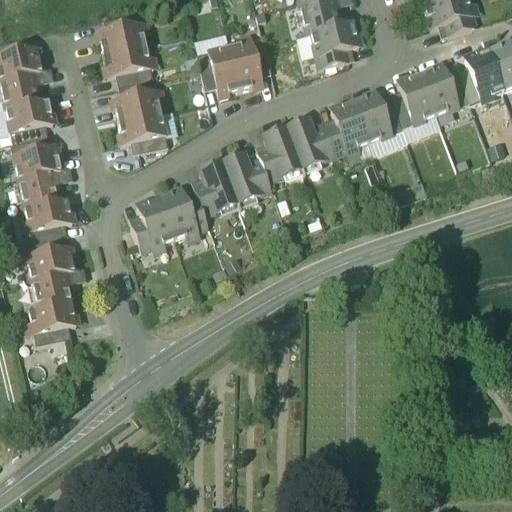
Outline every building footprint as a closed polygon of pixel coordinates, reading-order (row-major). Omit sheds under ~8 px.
[(299,0),(301,9),(302,10),(330,3),(343,0),(299,0)] [(464,0),(462,0),(432,9),(423,11),(430,35),(443,31),(472,22),(464,0)] [(429,0),(432,9),(462,0),(429,0)] [(330,3),(302,10),(301,9),(297,10),(305,43),(309,41),(338,34),(338,33),(330,3)] [(137,21),(108,27),(111,39),(140,32),(137,21)] [(472,22),(443,31),(446,42),(475,34),(472,22)] [(338,34),(309,41),(315,64),(344,57),(358,53),(352,30),(338,33),(338,34)] [(111,39),(97,42),(102,64),(145,54),(140,32),(111,39)] [(261,46),(250,49),(257,78),(269,75),(261,46)] [(511,55),(509,48),(487,57),(502,98),(511,94),(511,55)] [(250,49),(228,54),(239,97),(260,92),(257,78),(250,49)] [(0,54),(0,66),(21,62),(19,50),(0,54)] [(145,54),(102,64),(107,85),(120,82),(150,75),(145,54)] [(228,54),(207,60),(214,89),(218,102),(239,97),(228,54)] [(344,57),(315,64),(318,76),(347,68),(344,57)] [(487,57),(464,65),(469,78),(480,106),(502,98),(487,57)] [(21,62),(0,66),(0,89),(30,82),(40,80),(35,59),(21,62)] [(207,60),(195,63),(203,92),(214,89),(207,60)] [(441,72),(419,81),(435,122),(457,113),(446,85),(441,72)] [(150,75),(120,82),(123,94),(152,87),(150,75)] [(480,106),(469,78),(458,82),(458,83),(468,109),(469,111),(480,106)] [(419,81),(397,89),(402,103),(412,131),(435,122),(419,81)] [(458,81),(446,85),(457,113),(468,109),(458,83),(458,82),(458,81)] [(30,82),(0,89),(0,102),(4,121),(37,113),(30,82)] [(152,87),(123,94),(126,105),(155,99),(152,87)] [(126,105),(112,109),(117,130),(160,120),(155,99),(126,105)] [(375,100),(352,108),(368,149),(390,141),(380,113),(375,100)] [(402,103),(390,107),(391,108),(401,135),(402,135),(412,131),(402,103)] [(352,108),(330,117),(335,130),(345,158),(368,149),(352,108)] [(391,108),(380,113),(390,141),(402,136),(402,135),(401,135),(391,108)] [(37,113),(4,121),(9,142),(38,136),(52,133),(47,110),(37,113)] [(160,120),(117,130),(122,151),(135,148),(165,142),(160,120)] [(307,125),(285,134),(301,175),(323,166),(312,138),(307,125)] [(335,130),(324,134),(334,162),(345,158),(335,130)] [(285,134),(263,142),(268,155),(278,183),(301,175),(285,134)] [(334,162),(324,134),(312,138),(323,166),(334,162)] [(38,136),(9,142),(11,154),(12,154),(38,148),(41,148),(38,136)] [(165,142),(135,148),(138,160),(167,153),(165,142)] [(38,148),(12,154),(11,154),(9,154),(11,166),(41,160),(38,148)] [(268,155),(256,160),(259,169),(260,169),(267,188),(278,183),(268,155)] [(41,160),(11,166),(16,188),(49,180),(50,181),(59,179),(54,157),(41,160)] [(243,160),(221,168),(237,209),(259,201),(249,173),(243,160)] [(221,168),(199,177),(204,190),(214,218),(237,209),(221,168)] [(259,169),(249,173),(259,201),(271,196),(267,188),(260,169),(259,169)] [(49,180),(16,188),(23,219),(57,211),(56,211),(50,181),(49,180)] [(204,190),(192,194),(196,205),(197,205),(203,222),(214,218),(204,190)] [(180,197),(158,205),(174,246),(196,238),(185,210),(180,197)] [(158,205),(136,214),(141,227),(151,255),(174,246),(158,205)] [(196,205),(185,210),(196,238),(208,233),(203,222),(197,205),(196,205)] [(57,211),(23,219),(28,241),(57,234),(71,231),(66,209),(56,211),(57,211)] [(151,255),(141,227),(129,231),(140,259),(151,255)] [(57,234),(28,241),(31,252),(52,247),(52,248),(60,246),(57,234)] [(52,247),(31,252),(22,254),(25,266),(54,259),(52,248),(52,247)] [(54,259),(25,266),(30,287),(63,280),(73,278),(68,256),(54,259)] [(63,280),(30,287),(37,318),(37,319),(70,311),(63,280)] [(70,311),(37,319),(37,318),(27,320),(32,342),(61,336),(75,333),(70,311)] [(61,336),(32,342),(35,354),(64,347),(61,336)]
